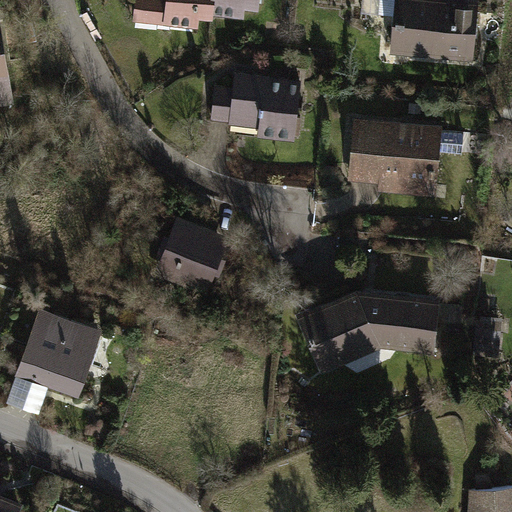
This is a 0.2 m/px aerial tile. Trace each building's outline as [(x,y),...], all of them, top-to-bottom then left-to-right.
[(136,0),(134,22),(199,28),(200,17),(215,19),(215,15),(245,18),(246,8),(259,9),(259,0),(136,0)] [(479,0),(395,0),(391,50),(474,58),(478,16),(479,0)] [(0,106),(14,104),(0,19),(0,106)] [(234,88),(216,86),(212,119),(232,121),(231,132),(295,139),(302,79),(285,77),(236,72),(234,88)] [(441,125),(356,118),(351,179),(378,181),(377,190),(388,191),(435,195),(441,125)] [(235,236),(179,213),(154,274),(210,297),(235,236)] [(358,289),(296,317),(323,374),(383,347),(437,354),(443,299),(358,289)] [(101,329),(39,308),(17,375),(79,396),(101,329)] [(482,315),(481,348),(505,349),(506,316),(482,315)] [(511,511),(511,486),(473,492),(470,511),(511,511)] [(0,511),(19,511),(24,501),(0,491),(0,511)]
